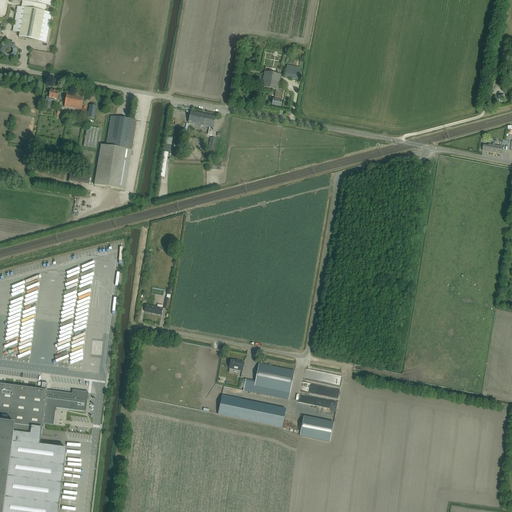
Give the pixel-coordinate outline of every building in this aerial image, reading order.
[(19,34),(19,38),(39,41),(46,6),(50,7),(51,0),(19,0),(19,1),(25,2),(24,8),(18,7),(13,33),(19,34)] [(287,65),(285,77),(299,80),(302,68),(287,65)] [(262,82),(261,87),(276,90),(278,90),(278,89),(279,84),(280,75),(264,72),(262,82)] [(276,90),(274,99),(273,99),(272,105),(280,107),(284,90),(278,89),(278,90),(276,90)] [(52,106),(53,102),(54,99),(57,99),(59,92),(50,90),(49,98),(46,97),(45,104),(52,106)] [(81,111),(84,97),(67,93),(66,97),(64,108),(81,111)] [(94,119),(95,110),(96,106),(89,105),(87,118),(94,119)] [(211,136),(213,128),(215,117),(190,112),(188,123),(209,127),(207,135),(211,136)] [(132,120),(111,116),(106,146),(101,145),(94,185),(116,189),(121,159),(130,161),(131,150),(128,150),(132,120)] [(88,128),(84,148),(97,150),(100,130),(88,128)] [(213,157),(217,139),(210,138),(206,156),(213,157)] [(500,154),(501,149),(502,147),(495,145),(495,143),(493,143),(493,145),(484,143),(483,151),(500,154)] [(157,307),(146,305),(145,312),(161,315),(162,308),(162,306),(157,305),(157,307)] [(230,363),(229,369),(242,371),(244,363),(231,360),(230,362),(230,363)] [(243,391),(253,393),(288,400),(290,393),(294,371),(259,364),(255,381),(245,379),(245,380),(242,379),(240,387),(244,388),(243,391)] [(88,419),(90,420),(95,420),(98,394),(91,393),(91,396),(88,396),(88,393),(73,390),(72,394),(7,385),(7,384),(2,383),(2,385),(0,384),(0,511),(57,511),(66,449),(40,445),(42,429),(42,424),(53,425),(55,408),(86,412),(87,398),(90,398),(88,419)] [(282,428),(283,427),(286,409),(221,395),(217,415),(282,428)] [(304,416),(299,436),(329,442),(333,422),(304,416)]
